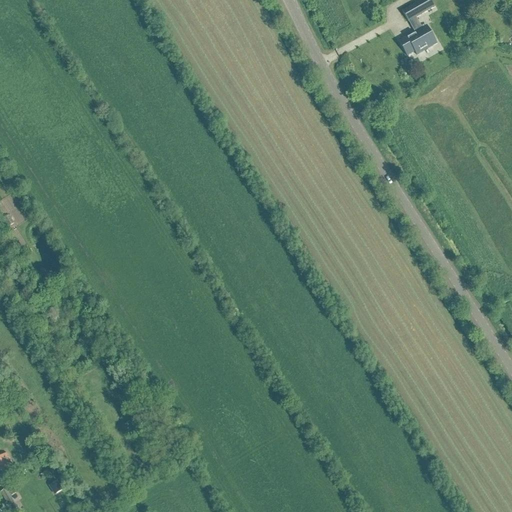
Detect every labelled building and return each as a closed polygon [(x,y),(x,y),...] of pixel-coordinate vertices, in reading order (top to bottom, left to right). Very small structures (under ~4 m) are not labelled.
[(416,4),(402,12),(408,22),(409,22),(415,18),(422,14),(416,4)] [(407,42),(399,46),(405,57),(413,53),(415,57),(432,48),(421,29),(421,30),(415,18),(409,22),(415,33),(405,39),(407,42)] [(1,458),(0,456),(0,477),(1,480),(16,470),(6,454),(1,458)] [(63,491),(57,481),(49,486),(54,496),(60,492),(63,491)] [(11,486),(6,489),(7,490),(11,496),(16,493),(11,486)] [(0,493),(11,511),(19,511),(11,496),(7,490),(6,489),(0,493)]
